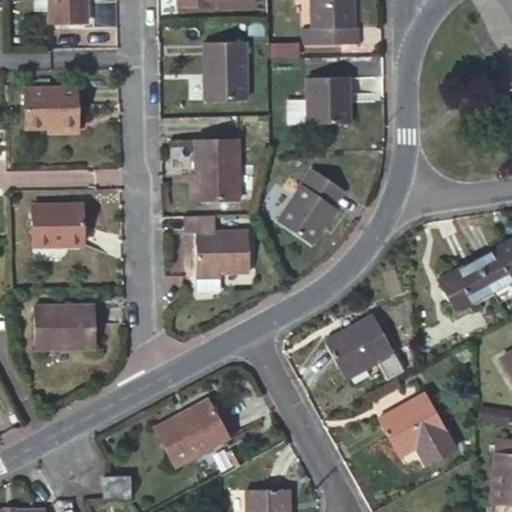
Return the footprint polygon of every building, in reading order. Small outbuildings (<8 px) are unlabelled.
[(47,0),(48,22),(86,21),(85,0),(47,0)] [(177,0),(178,10),(215,9),(253,8),(252,0),(177,0)] [(298,29),(300,44),(353,43),(352,28),(347,28),(346,0),(307,0),(308,29),(298,29)] [(203,42),(204,100),(248,99),(246,41),(203,42)] [(310,78),(311,124),(353,123),(352,77),(310,78)] [(23,128),(47,127),(77,127),(75,88),(22,89),(23,128)] [(194,142),(195,176),(196,201),(239,200),(238,141),(194,142)] [(342,191),(311,170),(277,221),(311,245),(335,209),(332,206),(342,191)] [(37,211),(38,251),(88,250),(86,210),(37,211)] [(196,233),(197,272),(219,272),(249,271),(248,232),(221,233),(221,216),(183,217),(183,233),(196,233)] [(511,247),(508,240),(472,261),(489,291),(511,278),(511,247)] [(472,261),(436,281),(452,311),(453,311),(489,291),(472,261)] [(219,272),(197,272),(197,288),(219,288),(219,272)] [(436,281),(431,284),(447,314),(452,311),(436,281)] [(27,307),(29,350),(93,348),(91,305),(27,307)] [(377,362),(388,382),(405,372),(373,315),(325,342),(347,379),(377,362)] [(511,351),(500,358),(511,380),(511,351)] [(380,419),(401,456),(416,448),(428,469),(458,452),(426,394),(380,419)] [(153,427),(174,465),(227,437),(206,399),(153,427)] [(475,408),(474,424),(505,426),(506,410),(475,408)] [(511,440),(495,440),(490,502),(511,503),(511,440)] [(207,462),(215,478),(221,475),(241,464),(233,449),(207,462)] [(101,477),(101,498),(127,499),(127,477),(101,477)] [(247,490),(246,511),(286,511),(286,489),(247,490)]
